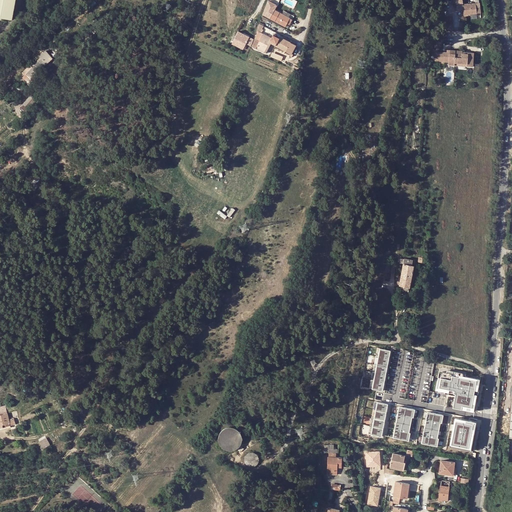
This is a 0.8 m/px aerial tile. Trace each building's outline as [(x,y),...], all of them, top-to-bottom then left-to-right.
[(0,0),(0,17),(13,20),(16,0),(0,0)] [(477,6),(476,3),(463,4),(463,0),(456,0),(457,10),(464,10),(464,16),(469,15),(469,14),(471,14),(477,13),(481,12),(480,6),(477,6)] [(282,14),(275,11),(277,6),(268,1),(263,15),(286,27),(287,24),(290,19),(282,14)] [(256,48),(265,52),(270,42),(271,43),(275,45),(292,54),(296,45),(280,37),(281,35),(265,27),(262,33),(263,33),(263,34),(260,33),(264,26),(260,24),(251,46),(256,48)] [(249,37),(238,31),(233,41),(244,46),(246,43),(249,37)] [(244,46),(233,41),(232,43),(243,49),(244,46)] [(23,78),(30,85),(39,76),(36,74),(52,57),(45,50),(39,56),(42,58),(33,68),(30,65),(22,73),(25,75),(23,78)] [(435,61),(441,61),(444,62),(448,62),(448,65),(455,65),(455,63),(467,64),(467,66),(473,66),(474,53),(468,52),(468,54),(463,54),(463,52),(463,51),(450,50),(449,52),(447,52),(435,51),(435,61)] [(56,75),(52,71),(45,77),(49,81),(56,75)] [(29,109),(37,100),(31,95),(24,104),(29,109)] [(381,275),(385,276),(386,272),(387,272),(389,273),(390,265),(387,264),(390,252),(386,251),(383,263),(382,271),(381,275)] [(404,259),(403,264),(400,282),(399,285),(399,286),(403,287),(402,291),(408,292),(408,288),(409,288),(413,266),(412,265),(412,260),(404,259)] [(372,389),(383,391),(390,350),(380,348),(372,389)] [(480,379),(443,372),(439,390),(456,394),(454,407),(474,411),(480,379)] [(371,434),(381,436),(388,404),(377,402),(371,434)] [(11,426),(11,424),(12,424),(16,423),(14,417),(9,418),(8,411),(6,405),(0,406),(0,427),(3,426),(3,428),(11,426)] [(407,440),(413,409),(399,406),(393,438),(407,440)] [(436,446),(442,414),(428,411),(421,443),(436,446)] [(456,418),(450,447),(471,451),(477,422),(456,418)] [(222,430),(221,431),(220,432),(219,433),(219,435),(218,436),(218,438),(218,440),(218,441),(219,443),(219,444),(220,446),(221,447),(222,448),(223,449),(225,450),(226,450),(228,451),(229,451),(231,451),(233,451),(234,450),(236,450),(237,449),(238,448),(239,447),(240,446),(241,444),(242,443),(242,440),(242,438),(242,437),(242,435),(241,434),(240,432),(239,431),(238,430),(237,429),(235,428),(234,427),(232,427),(230,427),(229,427),(227,427),(226,428),(224,428),(223,429),(222,430)] [(46,437),(39,440),(42,446),(49,443),(46,437)] [(329,452),(329,448),(334,448),(334,444),(325,444),(324,452),(329,452)] [(246,455),(245,456),(245,457),(245,458),(244,459),(244,460),(245,462),(245,463),(246,464),(247,465),(248,466),(249,466),(250,467),(251,467),(252,467),(254,467),(255,466),(256,466),(257,465),(258,464),(259,462),(259,461),(259,460),(259,459),(259,457),(258,456),(258,455),(257,454),(256,453),(255,453),(254,452),(253,452),(251,452),(250,452),(249,453),(248,453),(247,454),(246,455)] [(405,455),(393,452),(390,467),(403,470),(405,461),(404,461),(404,459),(405,455)] [(337,474),(337,467),(337,465),(342,465),(342,457),(337,457),(329,457),(328,457),(327,474),(337,474)] [(455,462),(442,460),(440,473),(451,475),(452,467),(455,467),(455,462)] [(450,486),(449,486),(450,481),(442,480),(441,485),(440,485),(438,500),(442,501),(443,500),(448,500),(450,486)] [(393,496),(394,496),(399,497),(404,498),(406,488),(408,488),(409,483),(395,481),(393,496)]
